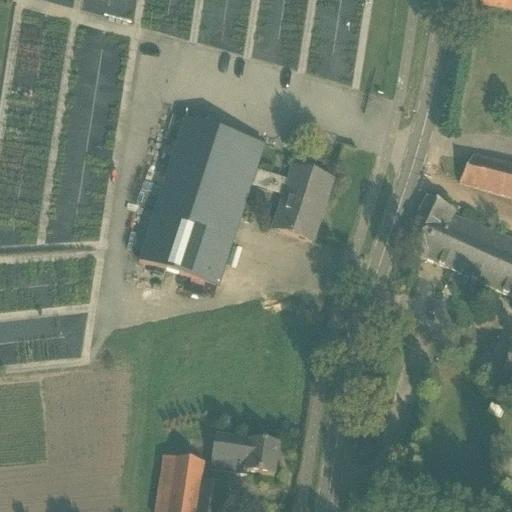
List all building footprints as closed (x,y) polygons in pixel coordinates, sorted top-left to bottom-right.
[(511,0),(476,0),(475,10),(495,12),(511,14),(511,0)] [(252,188),(257,172),(265,148),(183,122),(137,263),(218,290),(252,188)] [(511,170),(472,158),(459,186),(510,201),(511,201),(511,170)] [(287,182),(257,172),(252,188),(282,198),(271,232),(312,245),(332,183),(291,170),(287,182)] [(511,303),(511,244),(454,217),(456,212),(427,201),(402,252),(511,303)] [(511,343),(500,380),(511,383),(511,343)] [(279,448),(215,439),(212,464),(234,467),(233,478),(246,480),(247,475),(274,479),(279,448)] [(221,511),(225,489),(201,486),(204,466),(162,460),(154,511),(221,511)]
